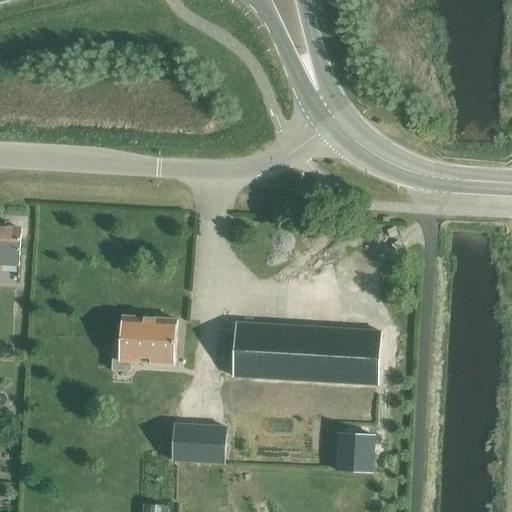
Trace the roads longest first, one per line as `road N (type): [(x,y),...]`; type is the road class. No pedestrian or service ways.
road 1 (unclassified): [(0,159),(243,170),(280,159),(334,122)]
road 2 (unclassified): [(416,511),(432,180)]
